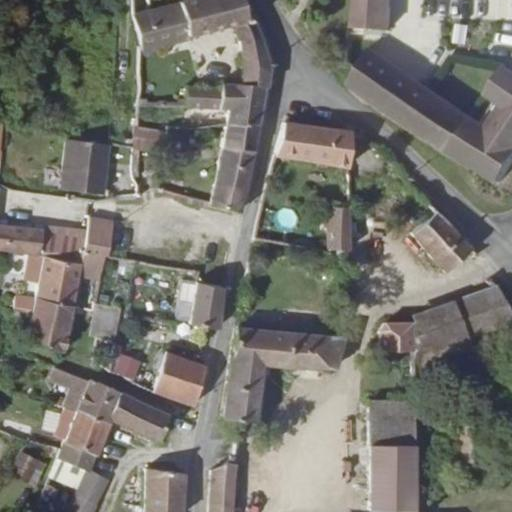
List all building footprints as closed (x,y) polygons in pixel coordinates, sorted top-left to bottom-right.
[(257,34),(251,14),(248,15),(242,0),(185,0),(162,6),(131,14),(140,47),(235,22),(238,38),(257,34)] [(354,0),(352,28),(389,30),(392,0),(354,0)] [(257,34),(238,38),(244,65),(243,69),(268,70),(262,52),(257,34)] [(370,53),(358,70),(348,85),(501,183),(511,167),(511,90),(487,129),(480,124),(370,53)] [(489,91),(498,96),(480,124),(487,129),(511,90),(511,70),(505,66),(489,91)] [(268,70),(243,69),(240,85),(265,85),(266,77),(268,70)] [(209,86),(208,90),(197,90),(197,101),(186,101),(186,109),(225,110),(223,125),(257,122),(261,105),(264,90),(265,85),(240,85),(219,86),(209,86)] [(197,101),(197,90),(186,90),(186,101),(197,101)] [(208,209),(239,214),(248,172),(257,122),(223,125),(216,126),(213,142),(219,144),(209,205),(208,209)] [(283,123),(273,157),(349,167),(349,132),(316,127),(283,123)] [(165,133),(134,130),(132,147),(163,151),(165,133)] [(106,144),(64,137),(58,186),(100,192),(106,144)] [(51,197),(52,215),(85,214),(85,196),(51,197)] [(348,246),(348,205),(329,200),(326,212),(325,245),(327,245),(348,246)] [(292,207),(273,211),(277,228),(296,224),(292,207)] [(471,253),(438,215),(413,236),(445,273),(471,253)] [(79,266),(84,235),(44,230),(43,236),(7,230),(8,223),(0,221),(0,253),(36,260),(79,266)] [(79,266),(102,270),(105,256),(109,236),(111,226),(87,221),(84,235),(79,266)] [(37,300),(71,305),(77,277),(100,281),(102,270),(79,266),(36,260),(32,282),(40,284),(37,300)] [(225,288),(196,283),(188,327),(216,330),(225,288)] [(410,321),(410,339),(457,325),(459,334),(511,321),(511,316),(494,289),(417,312),(410,321)] [(13,311),(16,312),(15,316),(20,317),(21,313),(34,316),(36,305),(16,300),(13,311)] [(36,305),(34,316),(28,345),(31,346),(30,349),(57,355),(58,351),(62,352),(71,305),(37,300),(36,305)] [(93,361),(108,371),(110,344),(117,309),(100,310),(96,338),(93,361)] [(410,339),(410,321),(383,322),(376,332),(376,348),(410,348),(410,339)] [(511,321),(459,334),(461,348),(470,346),(468,336),(489,330),(511,322),(511,321)] [(457,325),(410,339),(410,348),(410,362),(461,348),(459,334),(457,325)] [(334,337),(235,330),(218,420),(249,423),(257,372),(299,374),(301,367),(328,367),(337,337),(334,337)] [(116,350),(108,369),(130,378),(138,359),(116,350)] [(154,393),(193,405),(205,367),(163,354),(154,382),(137,377),(136,380),(133,379),(131,383),(154,393)] [(106,422),(117,394),(101,387),(59,368),(51,364),(47,374),(82,391),(75,411),(106,422)] [(157,441),(167,414),(117,394),(106,422),(157,441)] [(363,396),(362,511),(228,511),(231,464),(209,470),(206,511),(409,511),(410,395),(363,396)] [(61,447),(93,459),(99,441),(106,422),(75,411),(64,407),(57,426),(67,430),(61,447)] [(55,439),(0,420),(0,429),(26,439),(45,446),(52,448),(55,439)] [(31,483),(45,446),(26,439),(11,475),(31,483)] [(56,461),(85,472),(88,473),(93,459),(61,447),(59,451),(56,461)] [(79,492),(85,472),(56,461),(48,480),(79,492)] [(178,511),(180,499),(181,474),(144,468),(141,511),(178,511)] [(79,492),(76,498),(78,498),(96,504),(105,479),(88,473),(85,472),(79,492)] [(93,511),(96,504),(78,498),(75,505),(92,511),(93,511)]
